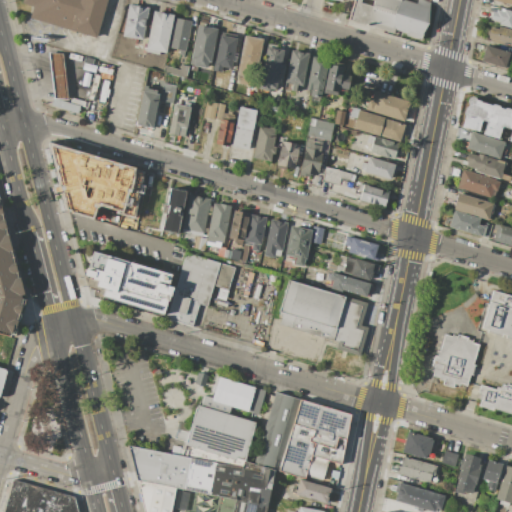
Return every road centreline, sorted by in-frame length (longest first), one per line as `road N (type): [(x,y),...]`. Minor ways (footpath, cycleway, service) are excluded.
road 1 (residential): [(511,266),(24,123)]
road 2 (residential): [(511,442),(94,319),(74,321)]
road 3 (residential): [(215,0),(511,89)]
road 4 (primary): [(74,321),(0,32)]
road 5 (tertiary): [(357,511),(403,287)]
road 6 (tertiary): [(422,187),(459,0)]
road 7 (primary): [(112,469),(74,321)]
road 8 (primary): [(54,328),(90,474)]
road 9 (residential): [(0,456),(28,360),(54,328)]
